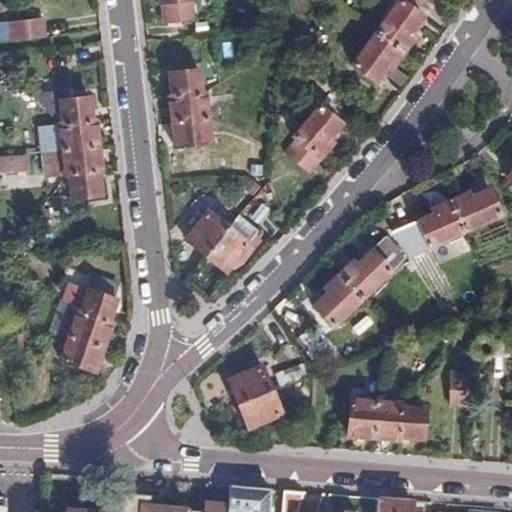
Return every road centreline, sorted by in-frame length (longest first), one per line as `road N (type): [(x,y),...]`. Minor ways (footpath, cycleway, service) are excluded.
road 1 (residential): [(124,423),(154,386),(237,315),(322,218),(488,0)]
road 2 (residential): [(122,0),(160,335),(124,423)]
road 3 (tertiary): [(511,489),(212,467),(124,423)]
road 4 (tertiary): [(0,451),(70,447),(124,423)]
